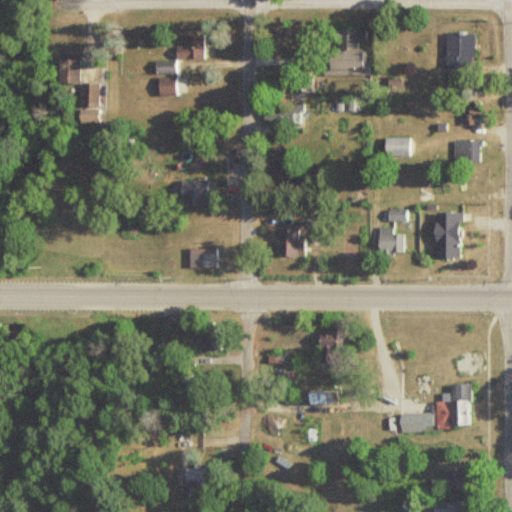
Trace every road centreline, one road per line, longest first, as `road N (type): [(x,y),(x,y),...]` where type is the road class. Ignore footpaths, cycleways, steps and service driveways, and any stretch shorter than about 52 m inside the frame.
road 1 (residential): [(222,511),(247,295),(249,0)]
road 2 (tertiary): [(511,299),(0,293)]
road 3 (residential): [(508,511),(507,0)]
road 4 (residential): [(511,3),(74,2)]
